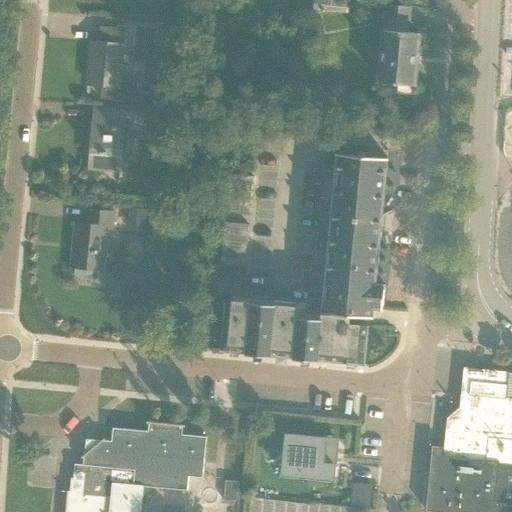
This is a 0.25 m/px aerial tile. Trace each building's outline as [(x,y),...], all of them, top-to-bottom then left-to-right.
[(314,0),(313,9),(349,13),(350,0),(314,0)] [(416,88),(421,37),(410,36),(412,10),(386,8),(385,22),(390,22),(389,33),(384,33),(380,84),(400,86),(399,94),(412,95),(413,87),(416,88)] [(138,85),(119,83),(124,31),(100,29),(99,44),(91,43),(87,87),(103,88),(102,100),(136,103),(138,85)] [(505,82),(511,81),(511,56),(503,57),(505,82)] [(156,93),(155,109),(167,110),(168,94),(156,93)] [(94,109),(88,169),(120,172),(125,112),(94,109)] [(205,133),(193,132),(192,144),(203,145),(205,133)] [(341,156),(324,314),(351,317),(372,320),(373,310),(385,312),(388,288),(375,287),(390,161),(341,156)] [(230,174),(229,181),(241,183),(242,175),(230,174)] [(242,175),(241,183),(253,184),(254,176),(242,175)] [(229,181),(228,189),(240,190),(241,183),(229,181)] [(241,183),(240,190),(252,192),(253,184),(241,183)] [(228,189),(228,197),(239,198),(240,190),(228,189)] [(240,190),(239,198),(251,199),(252,192),(240,190)] [(228,197),(227,205),(239,206),(239,198),(228,197)] [(239,198),(239,206),(251,207),(251,199),(239,198)] [(239,206),(227,205),(226,212),(238,214),(239,206)] [(239,206),(238,214),(250,215),(251,207),(239,206)] [(145,223),(146,210),(129,209),(128,222),(145,223)] [(114,228),(115,212),(91,210),(89,225),(76,224),(74,244),(79,244),(76,274),(80,278),(95,279),(99,276),(100,270),(105,270),(109,230),(111,230),(111,227),(114,228)] [(226,222),(225,230),(237,231),(237,223),(226,222)] [(237,223),(237,231),(248,232),(249,224),(237,223)] [(225,230),(224,238),(236,239),(237,231),(225,230)] [(237,231),(236,239),(248,240),(248,232),(237,231)] [(224,238),(223,245),(235,247),(236,239),(224,238)] [(236,239),(235,247),(247,248),(248,240),(236,239)] [(223,245),(222,253),(234,254),(235,247),(223,245)] [(235,247),(234,254),(246,255),(247,248),(235,247)] [(222,261),(234,262),(234,254),(222,253),(222,261)] [(234,254),(234,262),(245,263),(246,255),(234,254)] [(351,317),(324,314),(323,319),(301,316),(302,306),(228,299),(223,349),(246,352),(246,354),(273,356),(273,354),(294,356),(294,358),(320,361),(321,359),(365,363),(369,325),(351,323),(351,317)] [(430,448),(424,511),(511,511),(511,400),(504,399),(506,377),(506,373),(472,370),(472,374),(465,437),(453,436),(451,458),(442,457),(442,449),(430,448)] [(142,511),(145,486),(189,490),(190,476),(204,477),(208,437),(184,434),(185,425),(150,422),(150,431),(114,427),(113,441),(105,440),(85,455),(84,464),(76,463),(74,479),(79,479),(77,491),(69,490),(66,511),(142,511)] [(282,476),(332,482),(334,467),(322,466),(324,441),(286,437),(285,445),(283,448),(281,452),(280,456),(280,460),(281,464),(282,468),(282,476)] [(226,480),(224,500),(237,501),(237,499),(238,481),(226,480)] [(353,484),(351,505),(368,507),(370,486),(353,484)]
